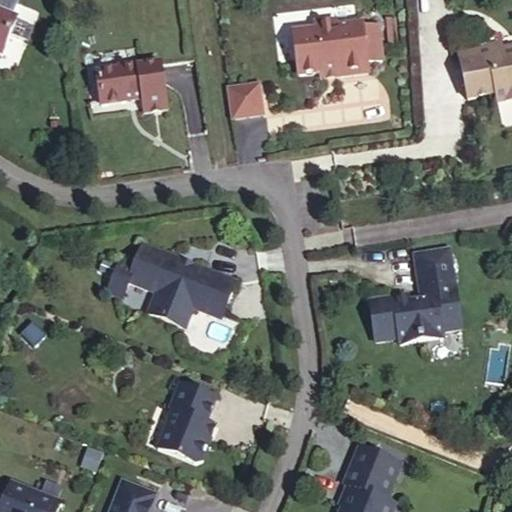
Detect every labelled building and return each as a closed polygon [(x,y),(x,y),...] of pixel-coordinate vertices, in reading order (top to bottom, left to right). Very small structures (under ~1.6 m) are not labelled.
[(0,0),(0,53),(4,56),(21,18),(17,16),(24,0),(0,0)] [(312,29),(289,33),(295,77),(317,74),(337,71),(338,77),(366,74),(365,63),(379,61),(375,26),(360,28),(360,23),(333,27),(332,20),(311,23),(312,29)] [(501,51),(457,57),(464,103),(493,99),(494,107),(511,103),(511,56),(502,58),(501,51)] [(121,72),(97,75),(102,109),(127,106),(126,102),(133,101),(133,104),(144,102),(145,117),(169,114),(162,67),(141,69),(140,67),(120,69),(121,72)] [(338,77),(337,71),(317,74),(318,80),(338,77)] [(257,89),(226,93),(230,123),(260,119),(257,89)] [(221,321),(235,284),(192,267),(188,269),(181,266),(179,262),(142,248),(133,271),(128,285),(155,296),(147,317),(184,331),(193,310),(221,321)] [(448,249),(413,254),(419,301),(407,303),(406,295),(372,300),(379,341),(398,338),(399,344),(442,338),(441,331),(460,328),(455,297),(447,298),(445,290),(454,289),(448,249)] [(122,301),(128,285),(133,271),(118,265),(106,295),(122,301)] [(454,289),(445,290),(447,298),(455,297),(454,289)] [(216,399),(179,384),(169,410),(171,411),(165,426),(167,427),(157,450),(195,466),(201,464),(211,441),(209,439),(214,427),(206,424),(216,399)] [(399,462),(356,446),(342,484),(348,486),(337,511),(390,511),(394,503),(385,499),(399,462)] [(150,511),(157,497),(123,484),(111,511),(150,511)] [(7,499),(0,496),(0,511),(57,511),(60,504),(12,485),(7,499)]
